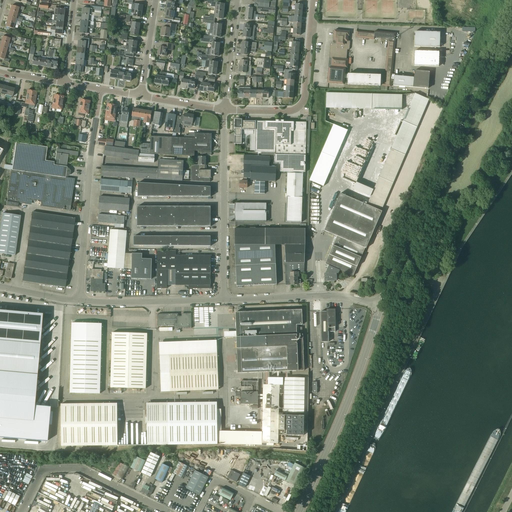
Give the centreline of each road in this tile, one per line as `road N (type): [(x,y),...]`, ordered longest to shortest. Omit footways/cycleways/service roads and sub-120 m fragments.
road 1 (tertiary): [(381,304),(511,22)]
road 2 (tertiary): [(298,511),(381,304)]
road 3 (unclassified): [(79,300),(101,89)]
road 4 (unknown): [(59,299),(56,395),(154,396)]
road 5 (unclassified): [(223,300),(224,109)]
road 6 (unknown): [(154,396),(208,399),(223,389),(224,377),(215,333),(155,334)]
road 7 (residential): [(224,109),(300,106),(313,0)]
road 8 (unclassified): [(22,511),(41,472),(77,468),(167,511)]
road 9 (unclassified): [(381,304),(335,295),(223,300)]
road 10 (unclassified): [(223,300),(79,300)]
